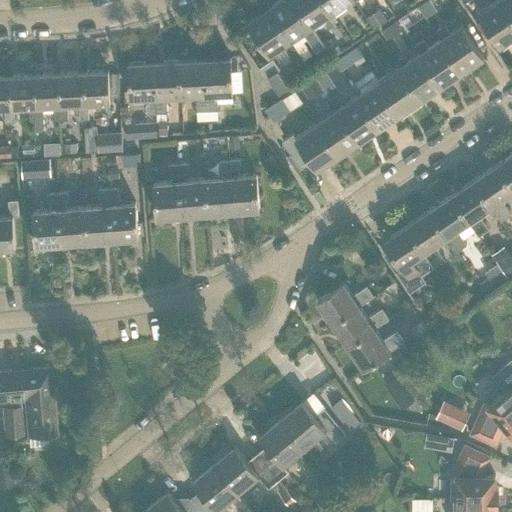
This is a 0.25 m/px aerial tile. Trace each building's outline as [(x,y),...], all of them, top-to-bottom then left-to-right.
[(324,45),(311,25),(293,0),(278,0),(268,7),(290,39),(302,31),(315,50),(324,45)] [(323,0),(293,0),(311,25),(331,11),(323,0)] [(347,0),(323,0),(331,11),(347,0)] [(400,0),(394,0),(388,5),(395,15),(405,8),(400,0)] [(496,0),(479,12),(500,44),(511,35),(511,17),(500,0),(496,0)] [(511,0),(500,0),(511,17),(511,0)] [(269,54),(290,39),(268,7),(247,22),(269,54)] [(387,17),(379,7),(366,16),(373,27),(387,17)] [(396,19),(380,30),(386,38),(402,28),(396,19)] [(441,38),(462,69),(484,55),(462,23),(441,38)] [(442,84),(462,69),(441,38),(420,52),(442,84)] [(338,45),(328,51),(332,57),(342,51),(338,45)] [(442,84),(420,52),(400,66),(421,98),(442,84)] [(232,91),(231,57),(205,58),(208,118),(218,118),(217,99),(214,99),(214,92),(232,91)] [(208,118),(205,58),(180,59),(181,94),(199,93),(200,100),(196,100),(197,119),(208,118)] [(181,94),(180,59),(154,60),(157,111),(167,111),(167,102),(164,102),(163,95),(181,94)] [(146,103),(146,112),(157,111),(154,60),(128,62),(130,96),(149,95),(149,102),(146,103)] [(401,111),(421,98),(400,66),(379,80),(401,111)] [(315,75),(324,89),(335,83),(325,68),(315,75)] [(110,101),(109,69),(83,70),(85,102),(79,103),(79,118),(89,117),(88,102),(110,101)] [(268,76),(279,92),(288,85),(277,69),(268,76)] [(67,103),(79,103),(85,102),(83,70),(58,71),(60,104),(54,104),(55,119),(68,118),(67,103)] [(362,91),(358,94),(380,126),(401,111),(379,80),(378,80),(372,70),(355,81),(362,91)] [(54,104),(60,104),(58,71),(34,73),(35,105),(29,105),(30,120),(34,120),(34,128),(40,128),(43,125),(42,104),(54,104)] [(35,105),(34,73),(9,74),(11,106),(4,106),(5,121),(14,121),(14,106),(29,105),(35,105)] [(11,106),(9,74),(0,74),(0,106),(4,106),(11,106)] [(313,77),(300,86),(309,98),(321,89),(313,77)] [(359,139),(380,126),(358,94),(338,108),(359,139)] [(281,98),(265,109),(268,114),(273,121),(275,119),(290,109),(282,98),(282,97),(281,98)] [(317,122),(339,154),(359,139),(338,108),(317,122)] [(268,114),(265,116),(266,123),(267,125),(275,137),(283,132),(279,125),(275,119),(273,121),(268,114)] [(157,119),(158,134),(167,134),(166,118),(157,119)] [(317,168),(339,154),(317,122),(296,136),(294,132),(282,140),(299,164),(310,157),(317,168)] [(97,126),(84,127),(85,152),(98,151),(123,150),(122,131),(97,132),(97,126)] [(238,133),(229,134),(229,147),(239,146),(238,133)] [(75,142),(64,142),(64,151),(76,151),(76,142),(75,142)] [(0,156),(10,156),(9,144),(0,144),(0,156)] [(511,152),(496,164),(511,187),(511,152)] [(113,156),(107,156),(109,177),(119,176),(118,165),(116,165),(116,155),(113,156)] [(21,176),(51,175),(50,157),(20,159),(21,176)] [(229,158),(233,209),(259,207),(256,173),(238,174),(237,167),(240,167),(240,157),(229,158)] [(223,175),(205,177),(208,211),(233,209),(229,158),(219,159),(219,168),(223,168),(223,175)] [(189,162),(178,163),(183,214),(208,211),(205,177),(187,178),(186,171),(190,171),(189,162)] [(157,216),(183,214),(178,163),(168,163),(169,173),(172,172),(172,180),(154,181),(157,216)] [(511,187),(496,164),(474,179),(491,205),(491,206),(501,220),(511,213),(501,199),(511,191),(511,187)] [(67,185),(67,172),(57,173),(58,185),(67,185)] [(479,214),(491,206),(491,205),(474,179),(451,194),(469,220),(469,221),(479,235),(489,228),(479,214)] [(108,187),(112,238),(138,236),(135,201),(117,203),(116,195),(119,195),(118,186),(108,187)] [(101,196),(102,204),(84,205),(87,240),(112,238),(108,187),(97,188),(98,196),(101,196)] [(68,199),(68,190),(57,191),(61,242),(87,240),(84,205),(66,207),(65,199),(68,199)] [(32,209),(35,244),(61,242),(57,191),(47,192),(47,201),(51,200),(51,208),(32,209)] [(457,229),(469,221),(469,220),(451,194),(429,209),(447,235),(446,236),(456,251),(467,244),(457,229)] [(10,214),(0,214),(0,246),(16,246),(14,214),(19,214),(18,198),(9,199),(10,214)] [(434,244),(446,236),(447,235),(429,209),(407,224),(424,251),(434,266),(444,259),(434,244)] [(424,251),(407,224),(384,240),(412,281),(422,274),(412,259),(424,251)] [(367,251),(361,256),(366,263),(373,257),(367,251)] [(511,253),(498,262),(507,275),(508,278),(511,275),(511,253)] [(488,277),(479,282),(486,292),(494,287),(508,278),(507,275),(498,262),(484,271),(488,277)] [(511,297),(511,280),(511,279),(500,287),(508,300),(511,297)] [(332,322),(359,304),(359,305),(374,295),(367,285),(352,294),(343,281),(317,299),(332,322)] [(367,317),(359,305),(359,304),(332,322),(348,344),(374,327),(389,317),(382,307),(367,317)] [(422,319),(409,328),(418,341),(431,331),(423,320),(422,319)] [(348,344),(363,367),(404,340),(397,329),(382,339),(374,327),(348,344)] [(55,417),(50,365),(22,368),(25,396),(24,396),(27,435),(28,435),(29,450),(64,446),(62,416),(55,417)] [(0,369),(0,398),(24,396),(25,396),(22,368),(0,369)] [(401,389),(396,393),(404,404),(414,397),(406,385),(401,389)] [(511,398),(505,391),(490,404),(485,402),(471,432),(496,443),(502,430),(506,426),(511,433),(511,398)] [(341,397),(331,406),(350,429),(360,421),(341,397)] [(317,418),(302,399),(280,417),(305,447),(327,430),(336,441),(346,433),(327,410),(317,418)] [(444,400),(436,417),(451,424),(459,407),(444,400)] [(23,404),(0,406),(3,434),(25,432),(23,404)] [(269,448),(260,455),(278,478),(288,470),(284,465),(305,447),(280,417),(258,435),(269,448)] [(440,434),(438,448),(452,450),(454,437),(440,434)] [(2,443),(0,442),(0,460),(9,459),(7,442),(2,443)] [(250,463),(235,444),(213,462),(238,492),(259,475),(268,486),(278,478),(260,455),(250,463)] [(490,456),(466,444),(451,473),(451,497),(455,497),(498,498),(498,485),(495,485),(495,474),(483,474),(483,468),(490,456)] [(191,480),(202,493),(192,500),(202,511),(218,511),(217,510),(238,492),(213,462),(191,480)] [(284,486),(277,491),(289,505),(296,500),(284,486)] [(167,489),(146,507),(149,511),(202,511),(192,500),(183,508),(167,489)] [(497,510),(498,498),(455,497),(455,511),(494,511),(495,510),(497,510)]
